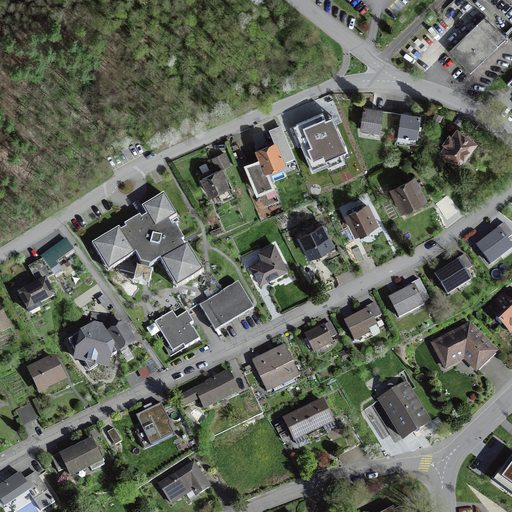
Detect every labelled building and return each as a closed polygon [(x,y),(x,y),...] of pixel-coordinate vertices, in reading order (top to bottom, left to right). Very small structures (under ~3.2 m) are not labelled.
[(511,11),(501,0),(485,0),(511,27),(511,11)] [(485,16),(448,51),(470,73),(485,59),(506,38),(485,16)] [(378,132),(382,112),(363,109),(360,129),(378,132)] [(416,138),(419,117),(401,115),(398,135),(416,138)] [(314,122),(314,123),(308,126),(316,145),(339,136),(331,117),(324,119),(323,118),(314,122)] [(294,122),(284,126),(291,143),(300,139),(294,122)] [(443,144),(446,146),(442,152),(458,164),(463,158),(466,160),(472,152),(469,150),(473,144),(457,132),(452,138),(449,135),(443,144)] [(289,146),(283,133),(276,136),(282,149),(289,146)] [(257,151),(260,160),(261,160),(265,171),(282,163),(274,144),(257,151)] [(292,158),(289,150),(283,152),(287,160),(292,158)] [(218,171),(201,179),(210,196),(218,192),(222,202),(232,197),(222,179),(226,177),(222,169),(229,166),(223,153),(215,157),(220,166),(216,168),(218,171)] [(246,166),(257,194),(272,187),(265,171),(261,160),(260,160),(246,166)] [(402,210),(404,210),(406,214),(429,203),(418,183),(415,184),(413,180),(393,191),(402,210)] [(168,221),(176,217),(163,195),(141,208),(146,216),(144,217),(141,219),(139,216),(123,225),(125,228),(120,231),(118,228),(91,245),(104,267),(113,269),(132,256),(138,265),(151,266),(159,261),(172,284),(181,286),(203,273),(186,246),(184,247),(181,243),(184,241),(183,240),(174,225),(171,226),(168,221)] [(455,219),(462,214),(453,203),(447,208),(455,219)] [(375,224),(366,206),(347,216),(356,234),(357,233),(360,238),(368,234),(366,229),(375,224)] [(498,232),(477,248),(490,265),(511,248),(506,241),(511,235),(503,224),(496,230),(498,232)] [(299,237),(312,263),(327,255),(324,250),(332,246),(321,226),(299,237)] [(48,255),(42,260),(49,270),(56,266),(54,262),(71,250),(65,240),(47,253),(48,255)] [(251,267),(259,283),(285,270),(273,246),(259,253),(263,261),(251,267)] [(364,260),(358,247),(351,250),(358,263),(364,260)] [(347,268),(340,255),(327,262),(334,275),(347,268)] [(457,263),(435,276),(447,295),(457,288),(460,292),(471,285),(469,281),(470,281),(464,272),(471,268),(464,256),(456,261),(457,263)] [(40,283),(19,294),(27,310),(53,297),(44,280),(53,276),(49,270),(42,260),(31,265),(40,283)] [(411,285),(412,287),(389,299),(399,318),(423,306),(418,297),(426,293),(419,280),(411,285)] [(238,283),(199,306),(214,333),(253,310),(252,308),(238,283)] [(501,298),(499,300),(497,302),(489,310),(497,318),(495,320),(500,325),(502,323),(510,332),(511,329),(511,293),(509,290),(501,298)] [(109,305),(104,296),(98,300),(104,309),(109,305)] [(366,308),(367,310),(344,322),(354,341),(353,338),(369,330),(372,337),(379,333),(377,330),(378,329),(373,320),(380,316),(374,303),(366,308)] [(0,332),(9,328),(0,310),(0,332)] [(176,319),(171,312),(154,323),(172,353),(183,347),(184,349),(199,340),(192,329),(191,329),(190,327),(189,326),(193,324),(186,313),(176,319)] [(90,319),(104,322),(105,318),(92,314),(90,319)] [(323,326),(304,335),(313,353),(332,344),(329,339),(336,336),(330,324),(323,327),(323,326)] [(123,325),(107,335),(117,352),(119,351),(120,354),(128,350),(126,347),(134,342),(123,325)] [(68,342),(76,355),(75,359),(84,362),(85,362),(92,357),(97,365),(107,367),(109,359),(116,354),(100,329),(94,327),(83,333),(82,333),(68,342)] [(476,369),(493,353),(469,327),(434,345),(441,357),(439,358),(444,367),(464,357),(476,369)] [(252,361),(261,382),(267,393),(267,392),(272,389),(274,392),(284,387),(294,382),(293,379),(298,377),(299,377),(294,366),(284,346),(284,347),(268,354),(252,362),(252,361)] [(97,365),(92,357),(85,362),(84,362),(84,364),(89,372),(97,367),(97,365)] [(151,358),(142,362),(149,375),(157,371),(151,358)] [(44,363),(28,371),(36,389),(44,385),(45,388),(64,379),(55,361),(45,365),(44,363)] [(203,408),(237,392),(228,373),(205,384),(206,385),(179,399),(182,406),(199,398),(203,408)] [(405,385),(379,401),(403,439),(428,423),(405,385)] [(307,409),(303,411),(299,413),(284,420),(296,444),(305,440),(303,436),(313,431),(322,426),(324,431),(334,426),(322,402),(307,409)] [(15,411),(22,425),(26,423),(29,421),(32,420),(36,418),(29,405),(22,408),(15,411)] [(169,424),(160,405),(136,417),(149,443),(172,433),(168,425),(169,424)] [(121,442),(113,429),(107,433),(114,446),(121,442)] [(92,442),(61,456),(60,453),(51,458),(58,473),(66,469),(70,475),(70,474),(89,465),(91,471),(103,465),(92,442)] [(511,456),(498,476),(497,477),(511,487),(511,456)] [(192,490),(196,496),(208,488),(193,463),(158,484),(170,503),(192,490)] [(19,474),(0,486),(0,502),(3,507),(29,490),(35,493),(37,497),(32,500),(39,511),(53,503),(34,474),(24,481),(19,474)]
